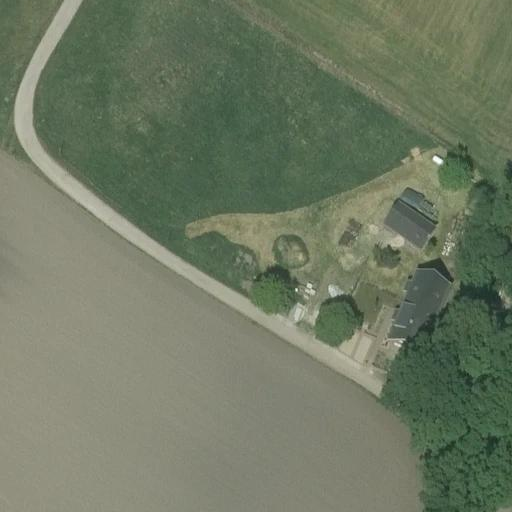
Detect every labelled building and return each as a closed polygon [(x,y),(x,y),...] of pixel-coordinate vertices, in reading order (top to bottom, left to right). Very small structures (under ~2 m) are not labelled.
[(432,233),(399,210),(386,229),(420,252),(432,233)] [(511,226),(509,225),(478,325),(481,325),(504,332),(511,305),(511,226)] [(448,291),(417,277),(389,344),(420,357),(448,291)] [(504,332),(481,325),(470,359),(501,368),(511,334),(504,332)] [(501,368),(470,359),(456,404),(487,414),(501,368)]
